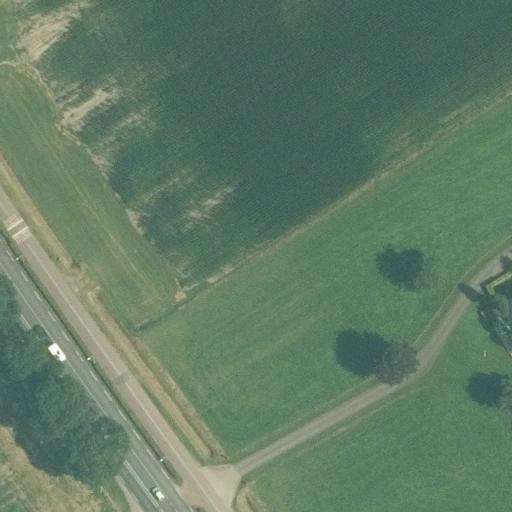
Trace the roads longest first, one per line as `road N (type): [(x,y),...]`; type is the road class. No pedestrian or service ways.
road 1 (unclassified): [(225,511),(0,199)]
road 2 (primary): [(163,511),(0,279)]
